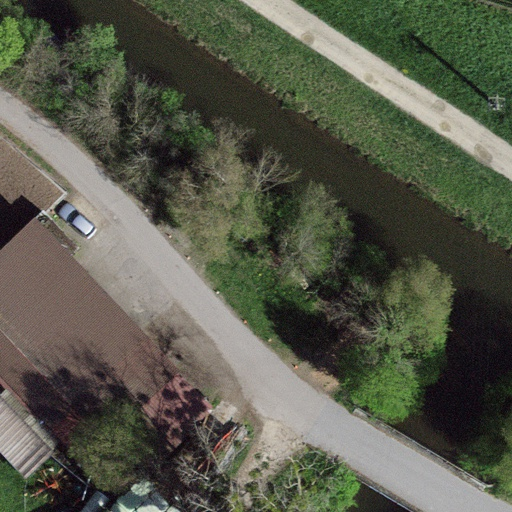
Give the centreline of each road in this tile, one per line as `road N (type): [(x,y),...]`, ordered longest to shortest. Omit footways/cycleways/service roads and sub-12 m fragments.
road 1 (track): [(257,0),(511,164)]
road 2 (track): [(338,438),(468,511)]
road 3 (track): [(213,511),(289,407)]
